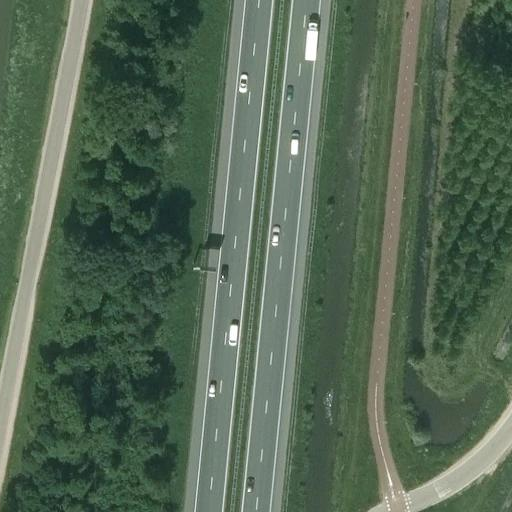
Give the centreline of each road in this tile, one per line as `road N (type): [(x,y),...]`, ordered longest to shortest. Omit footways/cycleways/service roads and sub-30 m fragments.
road 1 (motorway): [(260,0),(207,511)]
road 2 (motorway): [(253,511),(306,0)]
road 3 (unclassified): [(0,455),(77,0)]
road 4 (unclassified): [(395,511),(456,482),(511,425)]
